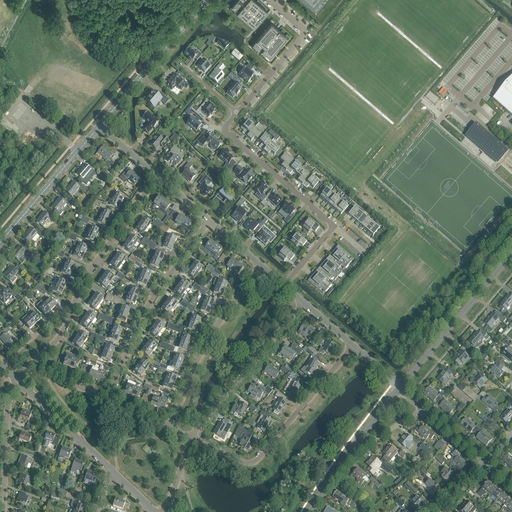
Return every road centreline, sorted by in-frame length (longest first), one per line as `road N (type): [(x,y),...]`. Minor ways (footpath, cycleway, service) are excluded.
road 1 (residential): [(283,284),(333,226),(228,134),(236,112)]
road 2 (residential): [(191,438),(240,462),(257,459),(349,343)]
road 3 (residential): [(108,400),(153,297),(209,221)]
road 4 (residential): [(169,428),(199,354),(259,264)]
road 5 (residential): [(191,438),(303,301)]
road 6 (tertiary): [(398,388),(508,255)]
road 7 (tertiary): [(98,126),(207,0)]
road 8 (residential): [(70,306),(157,176)]
road 9 (tertiary): [(0,244),(98,126)]
road 10 (residential): [(236,112),(306,31),(276,6)]
road 11 (residential): [(114,476),(17,381)]
road 12 (residential): [(2,511),(4,405),(17,381)]
